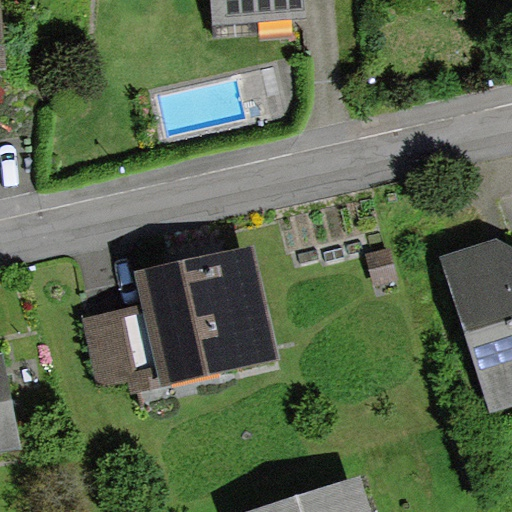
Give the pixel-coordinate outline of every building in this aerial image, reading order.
[(210,0),(213,37),(256,34),(255,15),(304,12),(303,0),(210,0)] [(511,239),(491,231),(435,249),(488,409),(511,401),(511,239)] [(132,264),(141,297),(79,313),(97,380),(127,372),(131,388),(155,382),(151,366),(158,364),(161,376),(279,346),(250,233),(132,264)] [(3,341),(0,341),(0,443),(23,439),(3,341)] [(372,511),(357,464),(228,508),(229,511),(372,511)]
